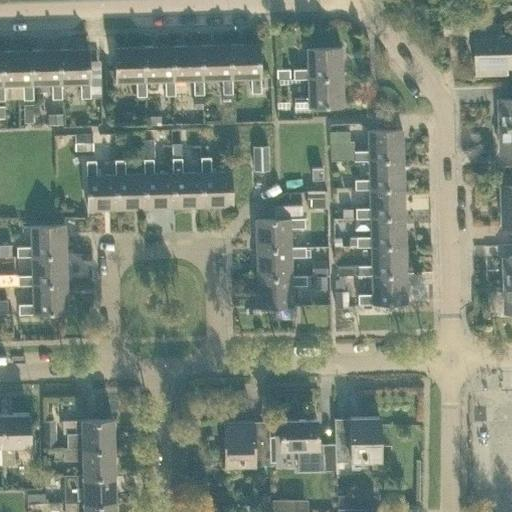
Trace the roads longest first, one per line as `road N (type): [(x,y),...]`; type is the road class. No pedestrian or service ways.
road 1 (unclassified): [(451,360),(447,93),(357,1)]
road 2 (unclassified): [(357,1),(0,13)]
road 3 (residential): [(121,368),(118,253),(220,250),(226,366)]
road 4 (residential): [(451,360),(226,366)]
road 5 (unclassified): [(453,511),(451,360)]
road 6 (residential): [(172,511),(169,367)]
road 7 (residential): [(121,368),(0,371)]
